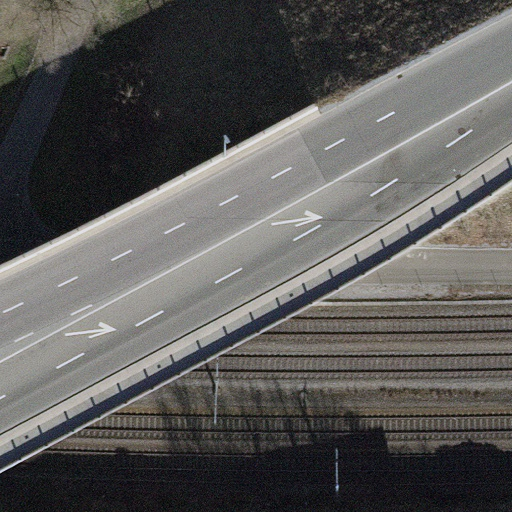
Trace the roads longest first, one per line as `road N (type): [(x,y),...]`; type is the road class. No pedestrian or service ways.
road 1 (primary): [(511,80),(0,361)]
road 2 (track): [(0,187),(89,0)]
